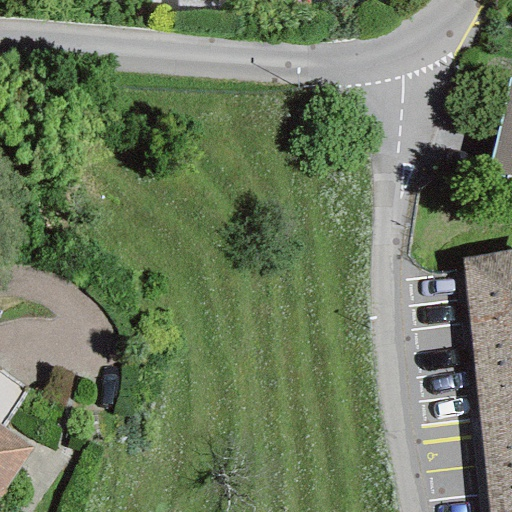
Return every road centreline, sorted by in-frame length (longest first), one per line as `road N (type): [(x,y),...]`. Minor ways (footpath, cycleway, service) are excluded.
road 1 (residential): [(375,74),(405,135),(384,213),(385,321),(416,511)]
road 2 (residential): [(375,74),(0,49)]
